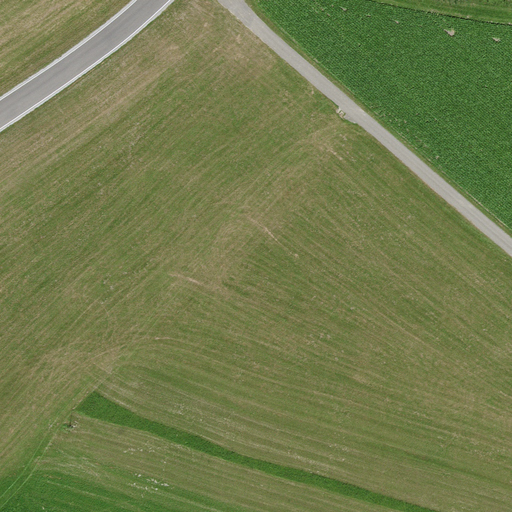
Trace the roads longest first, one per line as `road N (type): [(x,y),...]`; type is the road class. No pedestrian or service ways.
road 1 (track): [(237,0),(258,28),(511,250)]
road 2 (unclassified): [(155,0),(0,119)]
